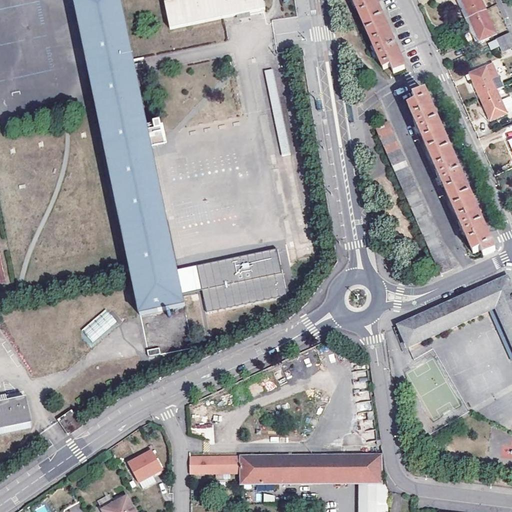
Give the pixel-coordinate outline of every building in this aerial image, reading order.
[(74,0),(88,65),(131,273),(140,317),(185,307),(183,297),(178,272),(121,0),(74,0)] [(265,10),(263,0),(181,0),(164,4),(170,30),(265,10)] [(372,54),(369,54),(372,61),(375,60),(376,63),(379,62),(382,71),(390,68),(393,74),(405,69),(395,46),(374,0),(348,0),(349,2),(347,3),(350,10),(352,9),(353,12),(356,11),(373,49),(370,51),(372,54)] [(470,18),(462,0),(455,0),(464,20),(470,18)] [(482,0),(462,0),(470,18),(487,10),(482,0)] [(487,10),(470,18),(477,34),(471,36),(475,44),(480,42),(498,33),(487,10)] [(470,18),(464,20),(471,36),(477,34),(470,18)] [(501,46),(511,41),(511,38),(510,33),(497,39),(501,46)] [(511,41),(501,46),(504,54),(511,49),(511,41)] [(469,73),(480,98),(498,90),(504,87),(493,62),(469,73)] [(124,270),(0,295),(0,300),(131,273),(88,65),(82,66),(124,270)] [(290,158),(272,72),(264,73),(282,159),(290,158)] [(508,114),(498,90),(480,98),(491,122),(508,114)] [(437,179),(434,180),(437,187),(440,186),(441,189),(444,188),(460,225),(457,226),(459,229),(456,230),(459,237),(462,236),(463,239),(466,238),(473,254),(481,251),(483,256),(493,252),(483,230),(482,227),(459,175),(436,123),(423,94),(414,98),(416,103),(408,107),(415,124),(413,125),(415,128),(412,129),(415,137),(418,136),(419,139),(421,137),(438,174),(435,175),(437,179)] [(374,129),(377,136),(391,129),(388,123),(374,129)] [(377,136),(380,141),(394,136),(391,129),(377,136)] [(380,141),(383,148),(397,142),(394,136),(380,141)] [(397,142),(383,148),(386,154),(399,148),(397,142)] [(386,154),(388,161),(402,155),(399,148),(386,154)] [(388,161),(391,167),(405,161),(402,155),(388,161)] [(391,167),(394,174),(408,168),(405,161),(391,167)] [(408,168),(394,174),(397,181),(411,175),(408,168)] [(397,181),(400,187),(414,181),(411,175),(397,181)] [(400,187),(402,193),(416,187),(414,181),(400,187)] [(402,193),(405,200),(419,193),(416,187),(402,193)] [(405,200),(408,206),(422,200),(419,193),(405,200)] [(408,206),(411,212),(425,206),(422,200),(408,206)] [(411,212),(414,219),(428,213),(425,206),(411,212)] [(414,219),(417,226),(431,220),(428,213),(414,219)] [(431,220),(417,226),(420,232),(434,226),(431,220)] [(420,232),(423,239),(437,233),(434,226),(420,232)] [(423,239),(425,245),(439,239),(437,233),(423,239)] [(425,245),(428,252),(442,246),(439,239),(425,245)] [(428,252),(431,257),(445,251),(442,246),(428,252)] [(445,251),(431,257),(434,263),(447,257),(445,251)] [(203,293),(207,315),(288,299),(278,252),(198,268),(203,293)] [(447,257),(434,263),(436,270),(450,264),(447,257)] [(450,264),(436,270),(439,276),(453,270),(450,264)] [(203,293),(198,268),(178,272),(183,297),(203,293)] [(497,309),(511,341),(511,285),(508,278),(399,326),(409,348),(489,313),(497,309)] [(92,343),(118,323),(107,309),(81,329),(92,343)] [(511,341),(497,309),(489,313),(511,363),(511,341)] [(161,357),(159,351),(148,353),(149,359),(161,357)] [(0,430),(26,425),(21,398),(0,402),(0,430)] [(59,421),(68,435),(81,427),(71,413),(59,421)] [(0,435),(27,430),(26,425),(0,430),(0,435)] [(138,483),(153,475),(163,470),(152,452),(128,465),(138,483)] [(387,511),(387,484),(382,484),(382,456),(190,458),(191,474),(219,474),(219,480),(224,480),(224,474),(242,474),(242,485),(359,485),(359,511),(376,511),(377,511),(387,511)] [(157,482),(153,475),(138,483),(142,490),(157,482)] [(98,503),(103,511),(116,505),(111,496),(98,503)] [(116,505),(103,511),(134,511),(127,499),(116,505)]
